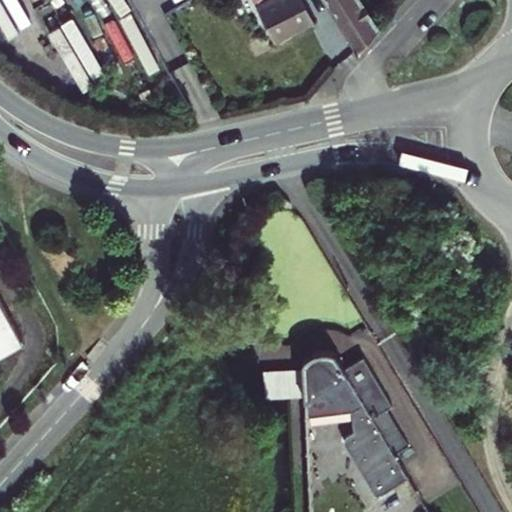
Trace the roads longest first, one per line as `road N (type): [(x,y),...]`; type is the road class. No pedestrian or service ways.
road 1 (unknown): [(291,163),(489,511)]
road 2 (tertiary): [(195,183),(327,155),(397,152)]
road 3 (residential): [(0,482),(137,331)]
road 4 (residential): [(511,504),(491,468),(487,440),(511,327)]
road 5 (tertiary): [(0,130),(65,170),(156,186)]
road 6 (residential): [(137,331),(168,302),(189,266),(195,183)]
road 7 (tertiary): [(147,149),(58,130),(0,95)]
road 8 (residential): [(156,186),(153,287),(137,331)]
road 9 (tertiary): [(375,106),(241,133)]
road 10 (residential): [(375,106),(377,51),(425,0)]
